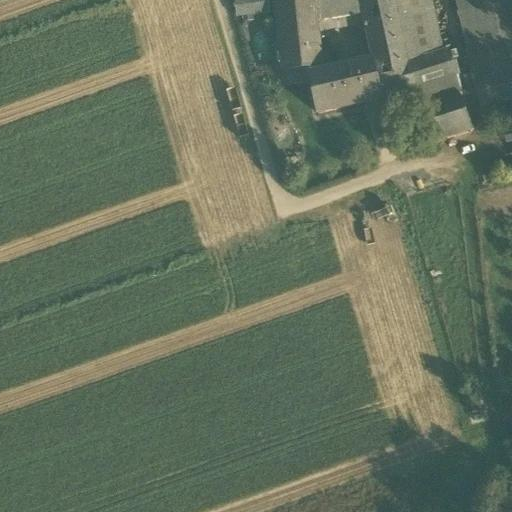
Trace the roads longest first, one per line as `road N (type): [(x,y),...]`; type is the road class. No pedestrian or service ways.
road 1 (unclassified): [(460,154),(282,212),(223,0)]
road 2 (track): [(474,511),(495,435),(460,154)]
